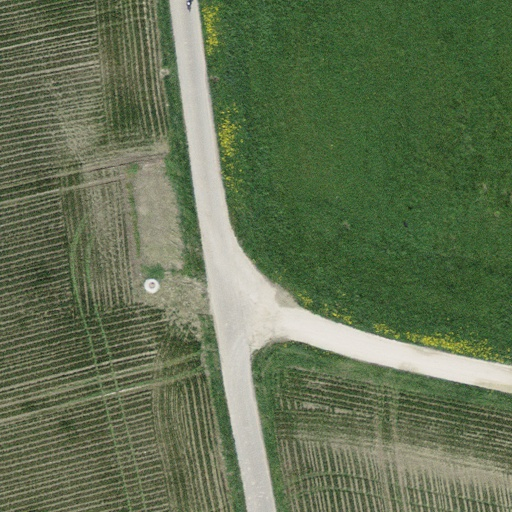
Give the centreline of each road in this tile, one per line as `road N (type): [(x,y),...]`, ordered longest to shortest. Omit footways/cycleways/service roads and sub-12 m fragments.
road 1 (track): [(183,0),(225,316),(262,511)]
road 2 (track): [(511,375),(225,316)]
